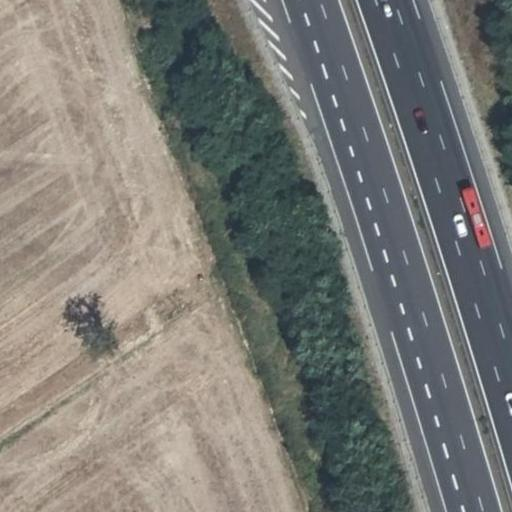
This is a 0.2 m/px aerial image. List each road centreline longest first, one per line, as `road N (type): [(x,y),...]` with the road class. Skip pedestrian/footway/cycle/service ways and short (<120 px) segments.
road 1 (track): [(318,511),(269,315),(138,0)]
road 2 (motorway): [(311,0),(403,248),(484,511)]
road 3 (motorway): [(511,391),(383,0)]
